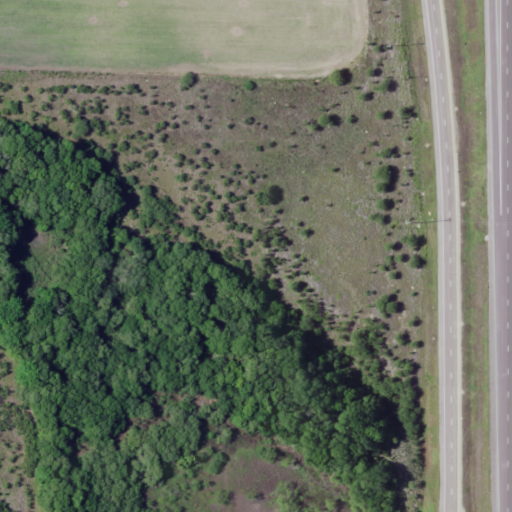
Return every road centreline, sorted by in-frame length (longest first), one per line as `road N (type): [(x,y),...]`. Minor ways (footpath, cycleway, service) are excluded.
road 1 (motorway): [(505,0),(506,511)]
road 2 (tertiary): [(431,0),(445,146),(450,398)]
road 3 (motorway): [(490,0),(495,207),(506,234)]
